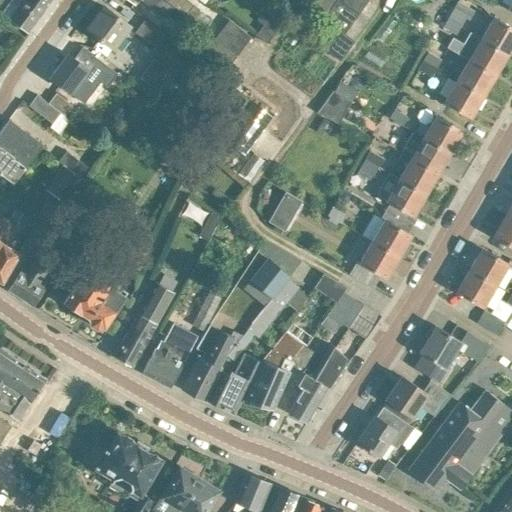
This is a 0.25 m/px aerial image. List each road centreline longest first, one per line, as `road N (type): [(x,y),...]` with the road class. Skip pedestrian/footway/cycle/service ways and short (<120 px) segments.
road 1 (residential): [(511,132),(302,468)]
road 2 (residential): [(247,446),(80,359)]
road 3 (residential): [(80,359),(0,480)]
road 4 (residential): [(70,0),(0,103)]
